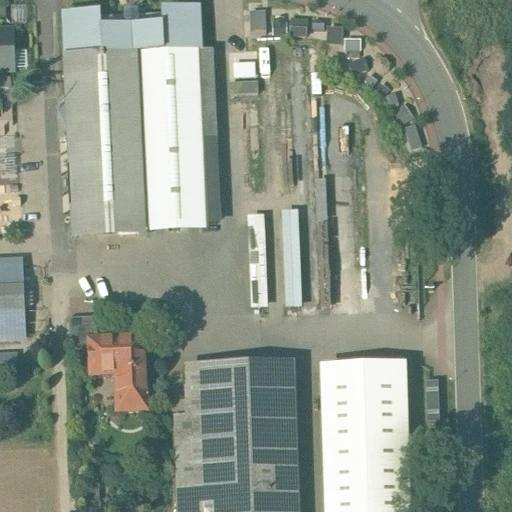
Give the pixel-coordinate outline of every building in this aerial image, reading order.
[(247,33),(263,33),(263,12),(247,12),(247,33)] [(285,38),(303,38),(303,17),(285,17),(285,38)] [(13,33),(0,33),(0,73),(14,73),(13,33)] [(255,44),(234,45),(239,119),(259,118),(255,44)] [(200,52),(138,55),(146,228),(208,225),(200,52)] [(146,228),(138,55),(67,58),(76,231),(146,228)] [(362,73),(356,81),(390,106),(396,99),(362,73)] [(404,154),(422,149),(413,123),(411,124),(405,107),(390,112),(404,154)] [(261,217),(245,217),(248,309),(264,309),(261,217)] [(21,267),(0,267),(0,339),(24,339),(23,315),(24,315),(23,290),(22,290),(21,267)] [(95,321),(72,322),(73,350),(89,350),(89,341),(96,341),(95,321)] [(96,341),(89,341),(89,350),(91,377),(119,376),(120,390),(116,390),(117,413),(147,412),(144,339),(96,341)] [(414,511),(411,368),(327,370),(330,511),(414,511)] [(291,511),(287,373),(185,376),(186,425),(174,425),(176,511),(291,511)]
